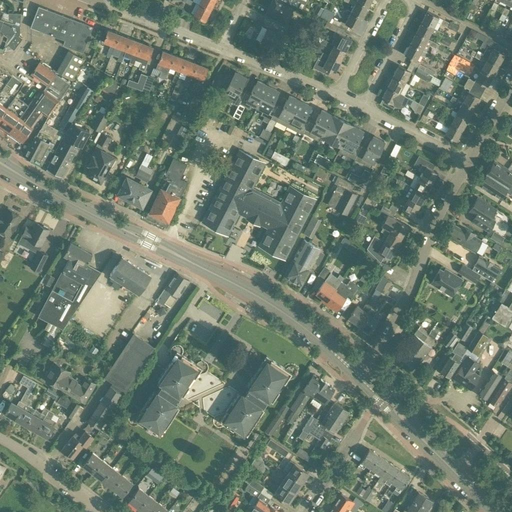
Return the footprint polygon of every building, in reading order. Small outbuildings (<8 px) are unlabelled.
[(210,9),(214,0),(200,0),(199,4),(210,9)] [(286,24),(291,13),(286,11),(290,4),(281,0),(271,0),(265,13),(286,24)] [(281,0),(290,4),(298,8),(301,2),(298,0),(281,0)] [(354,5),(350,11),(362,17),(368,6),(356,0),(354,5)] [(204,20),(210,9),(199,4),(193,15),(204,20)] [(82,52),(92,26),(38,5),(30,27),(64,40),(62,44),(82,52)] [(317,6),(313,13),(319,16),(323,9),(317,6)] [(324,8),(320,16),(328,20),(329,21),(334,13),(324,8)] [(0,18),(11,22),(21,19),(21,14),(7,13),(0,10),(0,18)] [(449,22),(438,16),(426,10),(420,21),(432,27),(435,21),(456,32),(459,26),(450,21),(449,22)] [(331,22),(346,30),(349,24),(356,28),(362,17),(350,11),(345,22),(340,20),(339,21),(334,18),(331,22)] [(0,31),(4,33),(3,34),(6,37),(10,33),(12,25),(11,25),(11,22),(0,18),(0,31)] [(20,28),(21,19),(11,22),(11,25),(12,25),(20,28)] [(345,50),(351,39),(343,36),(346,30),(331,22),(329,21),(328,20),(325,26),(335,32),(333,36),(335,37),(331,43),(345,50)] [(432,27),(420,21),(415,32),(427,38),(430,32),(438,36),(436,39),(448,46),(451,40),(442,35),(443,33),(432,27)] [(13,51),(22,39),(18,35),(20,33),(20,28),(12,25),(10,33),(16,35),(3,53),(4,53),(9,47),(13,51)] [(275,33),(267,28),(260,41),(269,46),(270,46),(282,52),(290,37),(277,30),(275,33)] [(305,42),(308,36),(294,29),(291,35),(305,42)] [(470,29),(467,34),(473,37),(476,32),(470,29)] [(110,57),(115,46),(114,46),(119,34),(107,30),(103,41),(110,44),(106,56),(110,57)] [(427,38),(415,32),(409,43),(426,51),(429,45),(435,48),(438,44),(427,38)] [(0,51),(3,53),(16,35),(10,33),(6,37),(0,45),(0,51)] [(120,64),(123,56),(130,38),(119,34),(114,46),(115,46),(121,48),(116,63),(120,64)] [(315,35),(313,39),(321,44),(324,39),(315,35)] [(498,65),(504,54),(493,47),(496,43),(486,37),(481,46),(485,49),(482,55),(487,58),(498,65)] [(132,66),(135,60),(141,42),(130,38),(123,56),(130,59),(128,65),(132,66)] [(331,44),(324,39),(321,44),(331,49),(328,55),(340,61),(345,50),(331,43),(331,44)] [(144,70),(146,64),(153,47),(141,42),(135,60),(141,62),(138,69),(144,70)] [(426,51),(409,43),(404,54),(415,60),(418,54),(425,57),(428,52),(426,51)] [(309,59),(315,48),(308,45),(303,56),(309,59)] [(72,80),(84,60),(68,50),(56,70),(72,80)] [(165,78),(167,72),(169,66),(174,55),(162,50),(156,68),(163,71),(160,77),(165,78)] [(492,75),(498,65),(487,58),(482,55),(477,52),(474,57),(485,62),(481,69),(492,75)] [(340,61),(328,55),(322,53),(320,58),(318,57),(313,67),(327,74),(330,70),(334,72),(340,61)] [(176,82),(181,71),(180,70),(185,59),(174,55),(169,66),(176,69),(172,81),(176,82)] [(188,87),(192,75),(196,63),(185,59),(180,70),(181,71),(186,73),(184,79),(185,79),(183,85),(188,87)] [(59,100),(70,84),(39,61),(30,74),(46,85),(38,96),(35,94),(28,103),(28,104),(9,131),(22,141),(42,113),(48,117),(48,116),(52,111),(60,101),(59,100)] [(199,91),(207,67),(196,63),(192,75),(199,77),(194,89),(199,91)] [(433,76),(434,71),(425,66),(419,63),(417,67),(433,76)] [(414,73),(410,70),(398,64),(392,75),(404,81),(404,82),(408,84),(410,78),(416,81),(419,76),(414,73)] [(84,78),(95,84),(100,73),(83,65),(71,89),(77,92),(84,78)] [(0,89),(11,74),(0,66),(0,89)] [(414,73),(419,76),(424,78),(430,81),(433,76),(417,67),(414,73)] [(486,86),(492,75),(481,69),(475,79),(486,86)] [(246,77),(235,71),(232,76),(227,73),(222,83),(227,86),(221,97),(238,106),(239,103),(244,92),(239,89),(246,77)] [(142,90),(148,76),(142,73),(138,82),(129,79),(127,85),(142,90)] [(0,116),(15,95),(19,90),(17,89),(21,83),(13,78),(14,76),(11,74),(0,89),(0,116)] [(398,92),(404,95),(409,84),(408,84),(406,83),(404,82),(404,81),(392,75),(387,86),(398,92)] [(148,93),(151,87),(150,87),(153,78),(148,76),(142,90),(148,93)] [(469,90),(474,81),(468,78),(463,86),(469,90)] [(257,106),(268,85),(257,80),(251,92),(245,89),(244,92),(239,103),(248,108),(251,103),(257,106)] [(445,80),(442,85),(452,91),(455,86),(445,80)] [(83,83),(59,125),(60,126),(67,129),(72,121),(94,90),(93,89),(83,83)] [(270,119),(271,118),(270,118),(277,106),(276,106),(272,103),(278,91),(268,85),(257,106),(263,109),(260,114),(270,119)] [(412,99),(398,92),(387,86),(381,97),(398,105),(400,106),(404,104),(405,102),(409,104),(412,99)] [(473,108),(479,97),(469,91),(462,102),(473,108)] [(423,105),(428,96),(423,93),(418,102),(423,105)] [(286,126),(300,100),(289,94),(283,107),(277,104),(276,106),(277,106),(270,118),(271,118),(286,126)] [(28,104),(28,103),(18,96),(15,95),(0,116),(0,124),(9,131),(28,104)] [(302,134),(303,132),(309,120),(308,120),(304,118),(310,105),(300,100),(286,126),(302,134)] [(419,114),(423,105),(418,102),(414,111),(419,114)] [(467,119),(473,108),(462,102),(457,113),(467,119)] [(462,129),(467,119),(457,113),(449,108),(446,106),(444,111),(454,116),(451,123),(462,129)] [(318,140),(331,116),(332,114),(321,109),(315,121),(309,119),(308,120),(309,120),(303,132),(318,140)] [(101,132),(109,116),(98,110),(90,126),(101,132)] [(331,141),(342,119),(332,114),(331,116),(318,140),(319,141),(321,136),(331,141)] [(339,151),(352,125),(342,119),(331,141),(341,146),(338,151),(339,151)] [(81,145),(87,135),(89,131),(72,121),(67,129),(65,132),(63,136),(79,145),(79,144),(81,145)] [(65,132),(67,129),(60,126),(58,130),(44,123),(41,129),(40,129),(37,136),(36,135),(29,148),(27,147),(23,154),(41,164),(48,150),(49,151),(56,138),(60,141),(63,136),(65,132)] [(455,140),(462,129),(451,123),(445,134),(455,140)] [(182,139),(187,128),(181,125),(176,135),(182,139)] [(354,159),(361,145),(356,143),(363,130),(352,125),(339,151),(354,159)] [(267,139),(271,132),(263,128),(259,135),(267,139)] [(109,142),(111,138),(103,134),(92,155),(93,156),(88,165),(91,167),(87,174),(92,177),(93,180),(97,182),(99,180),(100,181),(109,164),(112,166),(116,158),(100,150),(102,146),(104,147),(107,141),(109,142)] [(370,167),(384,141),(373,135),(366,148),(361,145),(354,159),(370,167)] [(62,175),(79,145),(63,136),(60,141),(55,151),(56,151),(47,167),(48,167),(47,168),(47,170),(53,173),(54,172),(61,176),(61,175),(62,175)] [(395,143),(387,159),(392,161),(400,146),(395,143)] [(249,192),(264,163),(239,150),(228,172),(229,173),(222,187),(220,187),(203,221),(211,225),(209,228),(218,232),(220,229),(228,233),(240,210),(253,216),(252,218),(256,221),(257,219),(270,225),(260,245),(285,257),(298,231),(296,230),(303,217),(305,218),(315,199),(290,186),(282,203),(263,193),(261,198),(249,192)] [(319,164),(323,156),(317,153),(313,161),(319,164)] [(285,165),(289,158),(283,155),(279,162),(285,165)] [(325,167),(329,159),(323,156),(319,164),(325,167)] [(420,177),(431,183),(437,173),(432,170),(434,165),(418,156),(413,165),(419,168),(418,170),(422,172),(420,177)] [(180,197),(187,182),(179,178),(186,164),(173,158),(159,187),(160,188),(149,212),(167,221),(179,197),(180,197)] [(511,177),(511,172),(493,161),(490,165),(489,164),(485,170),(487,170),(485,173),(511,189),(511,183),(510,182),(511,177)] [(141,179),(147,167),(141,164),(135,176),(141,179)] [(147,182),(152,169),(147,167),(141,179),(147,182)] [(425,194),(431,183),(420,177),(407,170),(405,174),(413,179),(410,185),(409,185),(425,194)] [(511,190),(511,189),(485,173),(484,175),(483,174),(479,179),(481,180),(478,185),(499,198),(504,190),(510,194),(511,190)] [(356,193),(351,191),(354,184),(337,176),(334,183),(337,185),(327,204),(347,214),(357,194),(356,193)] [(130,199),(138,184),(125,177),(122,184),(123,185),(118,194),(128,198),(130,199)] [(419,204),(425,194),(409,185),(410,185),(401,180),(398,186),(406,191),(403,196),(408,198),(419,204)] [(147,197),(151,190),(138,184),(130,199),(132,200),(132,201),(141,206),(146,197),(147,197)] [(487,231),(494,220),(490,218),(496,209),(476,197),(468,211),(475,216),(476,217),(477,218),(474,222),(472,221),(471,221),(487,231)] [(413,215),(419,204),(408,198),(402,209),(413,215)] [(392,217),(395,212),(389,209),(389,208),(384,206),(381,211),(392,217)] [(0,230),(8,236),(21,217),(13,212),(14,211),(8,207),(0,219),(0,230)] [(366,217),(358,213),(353,221),(361,226),(366,217)] [(311,238),(321,220),(312,215),(303,233),(311,238)] [(387,215),(381,225),(390,230),(389,230),(401,237),(407,226),(387,215)] [(45,237),(49,229),(36,223),(32,231),(26,227),(21,235),(42,246),(46,238),(45,237)] [(356,225),(352,223),(347,234),(353,237),(356,231),(353,229),(356,225)] [(463,230),(453,224),(446,236),(457,242),(457,241),(465,245),(465,246),(474,251),(481,240),(473,236),(474,233),(464,227),(463,230)] [(401,237),(389,230),(383,227),(380,231),(384,233),(380,239),(380,240),(395,248),(401,237)] [(494,231),(490,237),(500,243),(503,237),(494,231)] [(0,262),(7,251),(6,251),(13,240),(6,235),(0,244),(0,262)] [(389,258),(395,248),(380,240),(380,239),(373,235),(366,248),(380,262),(383,255),(389,258)] [(300,264),(303,258),(311,243),(308,242),(303,239),(291,261),(294,263),(295,262),(300,264)] [(340,244),(345,247),(349,242),(344,239),(340,244)] [(62,269),(52,289),(38,315),(48,321),(44,328),(53,333),(57,326),(62,329),(101,271),(99,273),(86,266),(92,254),(91,253),(91,254),(71,243),(71,242),(70,242),(64,255),(65,255),(70,257),(63,270),(62,269)] [(301,284),(320,248),(315,245),(311,243),(303,258),(300,264),(295,262),(294,263),(291,261),(284,275),(301,284)] [(39,271),(47,255),(38,251),(30,266),(39,271)] [(143,270),(142,270),(129,261),(122,256),(110,274),(116,278),(111,285),(117,289),(121,282),(138,293),(150,275),(143,270)] [(472,269),(492,281),(494,277),(494,278),(500,268),(480,256),(474,265),(472,269)] [(161,264),(146,257),(144,260),(161,268),(162,265),(161,264)] [(475,282),(479,275),(462,264),(457,272),(475,282)] [(324,278),(329,270),(324,266),(319,274),(324,278)] [(443,271),(439,268),(430,283),(451,295),(461,278),(445,268),(443,271)] [(170,295),(183,276),(176,271),(156,300),(162,305),(169,294),(170,295)] [(329,273),(324,281),(316,292),(326,299),(325,301),(326,302),(328,298),(341,280),(340,280),(342,278),(338,275),(336,278),(329,273)] [(178,297),(189,281),(183,276),(170,295),(171,295),(170,296),(175,299),(177,296),(178,297)] [(381,292),(388,280),(382,277),(369,298),(362,309),(357,305),(348,318),(358,325),(375,303),(375,302),(374,302),(380,292),(381,292)] [(511,329),(511,278),(501,296),(489,316),(511,329)] [(360,287),(350,280),(347,285),(341,281),(341,280),(328,298),(326,302),(336,309),(344,298),(347,294),(353,297),(360,287)] [(385,295),(392,283),(388,280),(381,292),(385,295)] [(368,333),(377,320),(372,316),(379,306),(375,302),(375,303),(358,325),(368,333)] [(408,329),(415,315),(414,315),(409,312),(408,312),(401,326),(408,329)] [(464,340),(473,327),(465,322),(457,336),(464,340)] [(398,354),(405,359),(413,349),(416,350),(429,333),(420,326),(414,334),(413,333),(398,354)] [(413,349),(405,359),(415,367),(430,346),(431,346),(434,342),(434,339),(433,338),(437,333),(432,329),(429,333),(416,350),(413,349)] [(480,356),(491,337),(478,329),(467,348),(480,356)] [(455,337),(456,336),(450,331),(442,343),(448,347),(449,346),(455,337)] [(153,346),(134,333),(104,376),(113,382),(86,420),(99,430),(126,391),(125,390),(154,346),(154,345),(153,346)] [(458,338),(455,337),(449,346),(451,348),(458,338)] [(448,376),(461,356),(464,352),(458,348),(451,357),(449,356),(440,371),(448,376)] [(31,363),(37,352),(30,349),(25,360),(31,363)] [(139,411),(134,419),(139,422),(145,426),(159,435),(179,407),(174,404),(180,395),(182,396),(219,421),(224,424),(234,431),(244,438),(263,409),(261,407),(267,398),(272,401),(286,380),(291,372),(286,369),(277,363),(266,355),(252,376),(247,384),(249,386),(243,395),(238,392),(225,383),(202,367),(197,364),(189,359),(181,354),(176,361),(171,358),(170,360),(164,369),(157,379),(162,382),(155,391),(153,390),(139,411)] [(470,389),(479,376),(472,372),(478,363),(468,356),(453,377),(470,389)] [(83,385),(73,379),(68,375),(69,372),(54,362),(44,377),(60,387),(65,389),(64,390),(84,402),(95,384),(87,379),(83,385)] [(496,405),(511,380),(511,370),(510,369),(504,378),(503,378),(489,400),(496,405)] [(486,399),(501,376),(492,370),(477,393),(486,399)] [(320,379),(313,374),(303,391),(295,404),(296,405),(286,420),(291,422),(297,412),(309,395),(310,395),(312,393),(321,379),(321,378),(320,379)] [(27,398),(30,393),(36,382),(23,375),(19,382),(28,387),(23,396),(20,401),(19,401),(17,405),(11,401),(4,413),(15,419),(27,398)] [(323,404),(333,388),(327,384),(327,383),(321,379),(312,393),(310,395),(323,404)] [(10,394),(16,388),(11,383),(5,390),(9,394),(10,394)] [(26,425),(35,409),(28,406),(31,400),(30,400),(33,395),(30,393),(27,398),(15,419),(26,425)] [(80,405),(63,395),(58,401),(65,406),(69,401),(71,403),(64,414),(71,418),(80,405)] [(321,422),(317,419),(315,423),(309,432),(318,438),(331,419),(332,420),(336,415),(335,414),(340,406),(335,402),(321,422)] [(270,435),(289,407),(283,403),(264,431),(270,435)] [(336,432),(349,412),(340,406),(335,414),(336,415),(332,420),(331,419),(318,438),(320,439),(317,443),(323,447),(328,439),(329,440),(335,431),(336,432)] [(36,431),(48,410),(44,408),(41,413),(35,409),(26,425),(36,431)] [(47,437),(53,426),(56,421),(51,418),(54,413),(48,410),(36,431),(47,437)] [(309,432),(315,423),(317,419),(311,415),(302,429),(308,433),(309,432)] [(117,441),(120,437),(122,434),(112,426),(107,433),(117,441)] [(85,431),(78,440),(72,436),(61,449),(66,453),(66,456),(69,458),(71,457),(72,458),(83,444),(86,446),(93,437),(85,431)] [(117,441),(123,445),(126,442),(120,437),(117,441)] [(284,457),(288,451),(270,439),(266,445),(284,457)] [(133,453),(136,449),(129,444),(126,447),(133,453)] [(303,452),(298,448),(295,453),(301,457),(301,456),(305,459),(308,455),(303,451),(303,452)] [(370,468),(379,455),(369,449),(360,461),(358,465),(363,468),(365,464),(370,468)] [(92,473),(102,460),(92,452),(82,465),(92,473)] [(144,461),(147,457),(139,452),(137,455),(144,461)] [(381,474),(389,462),(379,455),(370,468),(368,471),(373,474),(375,471),(381,474)] [(265,469),(263,461),(256,456),(250,464),(262,472),(265,469)] [(102,481),(112,468),(102,460),(92,473),(102,481)] [(389,485),(391,481),(399,469),(389,462),(381,474),(386,478),(384,482),(389,485)] [(164,475),(167,471),(157,463),(154,467),(164,475)] [(301,483),(308,472),(294,463),(287,473),(301,483)] [(112,488),(122,475),(112,468),(102,481),(112,488)] [(398,491),(401,488),(409,475),(399,469),(391,481),(396,485),(394,488),(398,491)] [(167,471),(164,475),(170,479),(174,482),(177,478),(167,471)] [(294,493),(301,483),(287,473),(280,483),(294,493)] [(122,496),(132,483),(122,475),(112,488),(122,496)] [(349,487),(355,478),(352,476),(346,485),(349,487)] [(184,490),(187,485),(177,478),(174,482),(184,490)] [(259,492),(263,487),(251,479),(248,484),(259,492)] [(287,503),(294,493),(280,483),(274,493),(287,503)] [(248,484),(244,489),(259,498),(253,507),(261,511),(279,511),(266,503),(269,499),(259,492),(248,484)] [(194,497),(197,493),(187,485),(184,490),(194,497)] [(369,502),(376,492),(367,486),(361,496),(369,502)] [(360,487),(356,493),(361,496),(365,490),(360,487)] [(138,508),(148,496),(138,488),(128,501),(138,508)] [(412,511),(424,511),(433,500),(416,489),(405,507),(412,511)] [(349,509),(354,502),(340,492),(331,506),(340,511),(341,511),(345,506),(349,509)] [(204,505),(206,502),(205,502),(206,500),(197,493),(194,497),(204,505)] [(232,509),(239,498),(232,493),(224,504),(232,509)] [(142,511),(150,511),(158,503),(148,496),(138,508),(142,511)] [(216,510),(219,505),(209,497),(206,500),(205,502),(206,502),(212,506),(216,510)] [(385,511),(392,502),(388,500),(382,510),(385,511)] [(166,511),(168,511),(158,503),(150,511),(166,511)]
